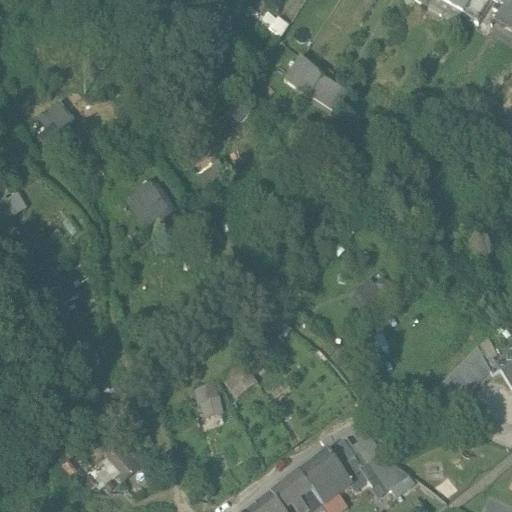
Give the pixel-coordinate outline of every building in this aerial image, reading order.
[(231,0),(210,0),(202,14),(224,28),(238,5),(235,2),(231,0)] [(472,0),(465,11),(480,20),(492,0),(495,0),(493,5),(498,9),(502,3),(503,3),(504,0),(472,0)] [(511,0),(504,0),(503,3),(502,3),(498,9),(493,17),(511,29),(511,28),(511,0)] [(302,57),(285,81),(307,97),(323,74),(302,57)] [(341,89),(323,74),(307,97),(335,114),(349,94),(341,89)] [(42,108),(58,129),(78,114),(62,93),(42,108)] [(148,223),(175,209),(157,174),(130,188),(148,223)] [(477,350),(440,388),(456,404),(489,372),(477,350)] [(511,364),(499,373),(511,392),(511,364)] [(342,444),(298,477),(311,494),(322,509),(349,489),(343,481),(358,470),(359,471),(361,470),(342,444)] [(408,478),(378,457),(370,463),(371,464),(370,465),(389,490),(390,492),(408,478)] [(389,490),(370,465),(371,464),(370,463),(361,470),(359,471),(379,498),(389,490)] [(298,477),(271,498),(281,511),(287,511),(311,494),(298,477)] [(270,497),(250,511),(281,511),(271,498),(270,497)]
